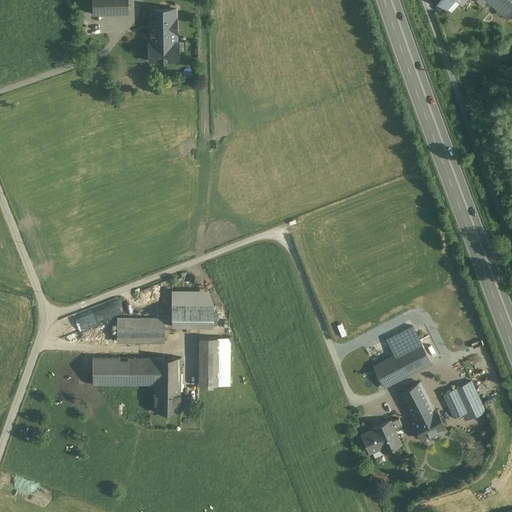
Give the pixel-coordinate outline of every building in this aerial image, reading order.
[(92,0),(93,14),(129,13),(128,0),(92,0)] [(454,0),(435,0),(446,9),(454,0)] [(476,0),(485,0),(488,2),(486,4),(490,7),(491,5),(498,11),(496,13),(499,16),(501,13),(508,19),(511,14),(511,1),(508,6),(501,0),(476,0)] [(150,10),(150,43),(177,42),(176,9),(150,10)] [(177,42),(150,43),(149,43),(149,44),(149,60),(149,61),(150,61),(178,61),(179,61),(179,60),(178,60),(178,43),(178,42),(177,42)] [(209,291),(172,291),(171,327),(213,327),(213,305),(209,291)] [(107,303),(66,315),(71,332),(112,320),(107,303)] [(164,318),(117,318),(117,341),(164,342),(164,318)] [(424,349),(412,326),(387,339),(395,355),(373,366),(377,373),(424,349)] [(217,338),(199,338),(199,385),(216,385),(217,338)] [(228,338),(217,338),(216,385),(230,385),(230,343),(228,338)] [(424,349),(377,373),(384,387),(431,363),(424,349)] [(127,360),(120,360),(120,357),(93,357),(92,384),(127,384),(127,360)] [(155,357),(127,357),(127,360),(127,384),(155,385),(155,357)] [(180,357),(155,357),(155,385),(180,385),(180,357)] [(471,382),(455,389),(466,412),(462,414),(465,420),(485,411),(471,382)] [(419,383),(400,393),(409,411),(414,422),(434,411),(419,383)] [(180,385),(155,385),(154,411),(180,412),(180,385)] [(455,388),(443,394),(454,417),(462,414),(466,412),(455,389),(455,388)] [(414,422),(413,422),(421,438),(444,426),(436,410),(414,422)] [(383,426),(363,435),(370,451),(381,446),(384,451),(400,444),(393,429),(402,425),(399,418),(390,422),(389,420),(381,424),(383,426)]
